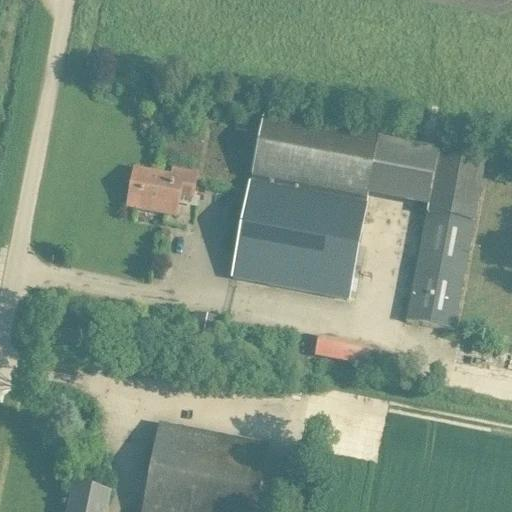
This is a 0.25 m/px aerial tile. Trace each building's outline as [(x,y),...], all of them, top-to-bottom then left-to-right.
[(252,174),(367,196),(377,142),(262,120),(252,174)] [(438,154),(426,216),(473,225),(485,163),(438,154)] [(192,201),(197,173),(172,168),(171,177),(134,170),(127,207),(176,215),(179,198),(192,201)] [(367,196),(252,174),(232,278),(347,300),(367,196)] [(473,225),(426,216),(406,322),(453,331),(473,225)] [(214,342),(218,317),(194,313),(189,337),(214,342)] [(336,341),(318,338),(314,355),(333,358),(336,341)] [(254,511),(267,447),(159,426),(141,511),(254,511)] [(104,511),(108,495),(73,487),(67,511),(104,511)]
